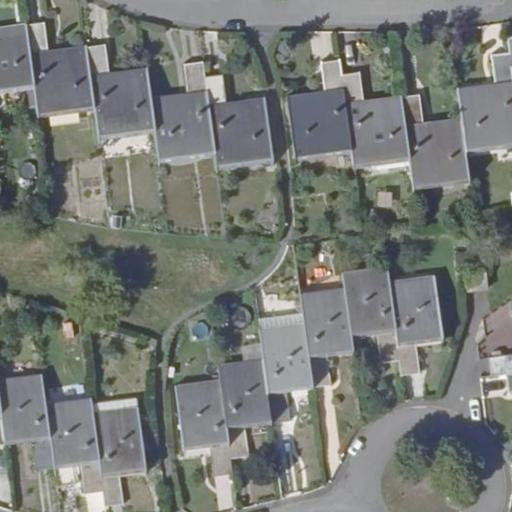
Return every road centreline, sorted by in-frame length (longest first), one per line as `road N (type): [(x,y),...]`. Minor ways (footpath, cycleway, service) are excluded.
road 1 (residential): [(468,0),(263,11)]
road 2 (residential): [(485,511),(490,470),(469,436),(452,426),(412,423),(368,461)]
